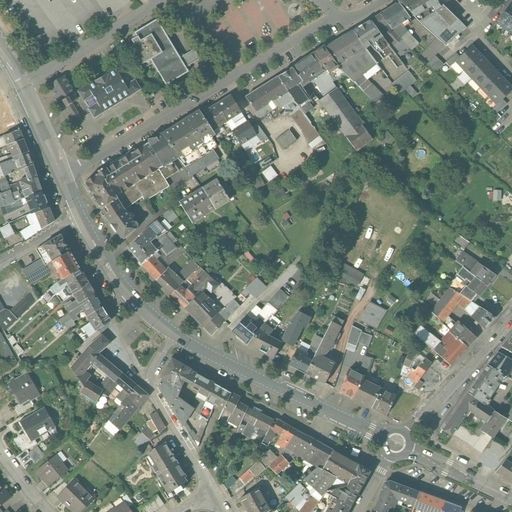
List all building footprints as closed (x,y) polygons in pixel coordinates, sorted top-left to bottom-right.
[(403,0),(399,2),(413,17),(414,17),(432,6),(435,11),(451,27),(457,20),(442,6),(440,7),(436,0),(403,0)] [(511,2),(511,3),(496,24),(510,34),(511,33),(511,34),(511,2)] [(398,3),(379,15),(387,26),(386,26),(390,30),(401,24),(410,18),(398,3)] [(451,27),(435,11),(432,6),(414,17),(413,17),(419,23),(445,46),(468,28),(458,19),(457,20),(451,27)] [(379,15),(369,22),(377,32),(379,30),(388,39),(385,42),(393,52),(397,58),(397,57),(398,58),(409,48),(401,41),(391,31),(390,30),(386,26),(387,26),(379,15)] [(157,20),(136,33),(139,38),(133,42),(135,46),(130,49),(141,67),(152,60),(167,85),(189,72),(186,68),(200,60),(195,51),(181,59),(157,20)] [(369,22),(356,29),(352,32),(358,40),(365,49),(377,42),(378,46),(381,50),(381,53),(379,54),(383,60),(387,57),(393,52),(385,42),(377,32),(369,22)] [(401,24),(390,30),(391,31),(401,41),(407,35),(407,32),(404,27),(401,24)] [(352,32),(332,45),(324,47),(339,68),(344,74),(353,83),(377,64),(365,49),(358,40),(352,32)] [(407,35),(401,41),(409,48),(414,42),(409,37),(407,35)] [(414,42),(409,48),(412,51),(417,46),(414,42)] [(339,68),(324,47),(313,54),(319,62),(319,63),(326,71),(331,79),(332,80),(331,80),(331,81),(344,74),(339,68)] [(460,58),(455,62),(463,71),(479,55),(471,47),(460,58)] [(397,58),(393,52),(387,57),(392,62),(398,69),(404,66),(398,58),(397,57),(397,58)] [(455,53),(445,63),(449,67),(455,62),(460,58),(455,53)] [(313,54),(292,69),(302,83),(304,86),(313,80),(326,71),(319,63),(319,62),(313,54)] [(479,55),(463,71),(472,79),(488,64),(479,55)] [(435,56),(426,65),(430,69),(431,69),(439,61),(435,56)] [(439,61),(431,69),(435,73),(443,65),(439,61)] [(124,64),(77,92),(82,100),(83,100),(89,109),(88,109),(93,119),(140,91),(134,81),(133,82),(128,73),(129,73),(124,64)] [(488,64),(472,79),(480,88),(496,73),(488,64)] [(292,69),(277,78),(298,107),(306,101),(307,100),(296,86),(299,84),(302,83),(292,69)] [(326,71),(313,80),(319,88),(331,79),(326,71)] [(409,72),(392,85),(400,94),(416,81),(409,72)] [(496,73),(480,88),(488,97),(504,82),(496,73)] [(74,95),(64,76),(49,85),(60,104),(63,102),(75,122),(80,119),(71,104),(76,101),(73,96),(74,95)] [(277,78),(246,98),(255,111),(261,118),(269,114),(274,120),(284,114),(285,115),(289,113),(296,113),(300,110),(298,107),(277,78)] [(337,90),(331,81),(330,82),(331,85),(326,88),(330,95),(337,90)] [(337,90),(330,95),(326,88),(331,85),(330,82),(313,94),(318,100),(356,152),(372,141),(361,127),(363,125),(346,103),(337,90)] [(511,89),(504,82),(488,97),(497,105),(511,90),(511,89)] [(383,98),(371,85),(363,93),(375,105),(383,98)] [(318,100),(313,94),(310,93),(309,94),(315,103),(318,100)] [(230,96),(215,105),(226,123),(231,119),(242,113),(230,96)] [(306,101),(298,107),(300,110),(305,115),(312,110),(306,101)] [(215,105),(201,114),(212,131),(226,123),(215,105)] [(305,115),(300,110),(296,113),(300,118),(296,121),(311,143),(320,137),(311,124),(305,115)] [(312,110),(305,115),(311,124),(318,118),(312,110)] [(199,112),(162,135),(169,146),(168,146),(177,158),(192,177),(210,165),(219,160),(213,150),(207,140),(215,135),(201,114),(199,112)] [(318,118),(311,124),(315,129),(320,125),(320,124),(324,121),(322,119),(326,116),(324,114),(318,118)] [(247,123),(237,128),(231,119),(226,123),(240,145),(255,136),(254,135),(262,131),(253,118),(247,123)] [(0,138),(0,148),(8,145),(23,140),(20,131),(7,136),(7,135),(3,136),(4,137),(0,138)] [(290,131),(276,141),(283,151),(285,149),(288,153),(300,145),(290,131)] [(169,146),(162,135),(156,139),(172,162),(177,158),(168,146),(169,146)] [(172,162),(156,139),(144,146),(158,170),(159,171),(172,162)] [(272,146),(267,139),(263,143),(272,159),(278,156),(271,147),(272,146)] [(23,140),(8,145),(12,155),(13,158),(28,153),(23,140)] [(233,164),(221,145),(213,150),(219,160),(210,165),(216,174),(233,164)] [(144,146),(119,162),(133,185),(158,170),(144,146)] [(29,154),(14,159),(13,158),(12,155),(7,157),(9,161),(2,164),(0,164),(0,178),(5,176),(24,169),(33,166),(29,154)] [(119,162),(94,177),(111,203),(117,199),(116,196),(133,185),(119,162)] [(172,162),(159,171),(165,181),(179,171),(172,162)] [(33,166),(24,169),(28,178),(19,182),(20,183),(25,199),(42,192),(33,166)] [(279,176),(272,167),(264,174),(271,183),(279,176)] [(133,185),(116,196),(117,199),(125,211),(141,198),(145,202),(169,187),(165,181),(159,171),(158,170),(133,185)] [(125,211),(117,199),(111,203),(94,177),(89,180),(88,189),(109,222),(125,211)] [(221,188),(217,180),(202,189),(215,209),(229,200),(226,195),(230,192),(226,185),(221,188)] [(7,182),(0,184),(0,208),(1,208),(25,199),(20,183),(17,184),(19,187),(10,190),(9,187),(7,182)] [(215,209),(202,189),(179,204),(191,224),(215,209)] [(42,192),(25,199),(28,205),(31,214),(48,208),(42,192)] [(447,211),(457,198),(450,194),(441,207),(447,211)] [(25,199),(1,208),(3,215),(28,205),(25,199)] [(31,214),(27,216),(31,226),(35,223),(40,231),(54,222),(48,208),(31,214)] [(171,222),(179,216),(173,208),(165,214),(171,222)] [(134,222),(125,211),(109,222),(108,223),(114,231),(121,240),(138,227),(139,225),(137,222),(134,222)] [(142,237),(128,248),(134,257),(142,250),(143,252),(151,246),(149,244),(154,240),(163,235),(168,232),(157,220),(140,235),(142,237)] [(31,226),(20,233),(25,241),(40,231),(35,223),(31,226)] [(9,225),(0,229),(0,232),(4,240),(14,235),(9,225)] [(151,246),(143,252),(142,250),(134,257),(140,264),(155,251),(156,251),(160,248),(166,257),(175,250),(163,235),(154,240),(149,244),(151,246)] [(468,243),(458,235),(452,244),(463,251),(468,243)] [(60,236),(36,250),(42,260),(22,272),(26,278),(50,264),(70,252),(60,236)] [(166,270),(154,258),(158,254),(156,251),(155,251),(140,264),(156,281),(166,270)] [(70,252),(50,264),(54,271),(59,278),(56,280),(57,283),(64,279),(64,278),(80,269),(70,252)] [(495,276),(462,253),(455,262),(462,267),(464,269),(467,271),(470,274),(475,278),(487,287),(495,276)] [(344,262),(338,275),(361,284),(366,271),(344,262)] [(50,264),(26,278),(30,285),(54,271),(50,264)] [(487,287),(475,278),(470,274),(467,271),(464,269),(462,267),(454,277),(462,283),(461,285),(465,287),(459,295),(470,301),(473,304),(477,299),(472,296),(474,293),(479,297),(487,287)] [(80,269),(64,278),(64,279),(67,285),(68,285),(84,276),(80,269)] [(183,283),(167,269),(166,270),(156,281),(171,296),(171,295),(183,283)] [(189,288),(187,289),(195,298),(201,292),(208,284),(215,290),(222,286),(213,277),(210,279),(204,273),(189,288)] [(84,276),(68,285),(67,285),(63,289),(62,289),(69,298),(72,295),(89,285),(84,276)] [(257,279),(245,289),(235,300),(235,301),(237,305),(249,293),(254,299),(265,289),(257,279)] [(171,295),(171,296),(185,309),(195,298),(187,289),(189,288),(184,283),(183,283),(171,295)] [(89,285),(72,295),(76,301),(70,305),(73,310),(96,296),(89,285)] [(215,290),(213,291),(218,296),(221,299),(229,293),(222,286),(215,290)] [(280,289),(269,303),(278,310),(289,298),(280,289)] [(449,289),(440,300),(432,294),(427,301),(435,307),(431,313),(440,321),(442,322),(443,323),(447,317),(457,304),(463,310),(470,301),(459,295),(449,289)] [(38,300),(33,290),(10,312),(5,311),(0,302),(0,323),(5,332),(38,300)] [(195,298),(185,309),(203,328),(217,315),(234,301),(235,301),(235,300),(229,293),(221,299),(218,296),(214,300),(211,297),(209,299),(206,296),(206,297),(201,292),(195,298)] [(96,296),(73,310),(76,316),(83,311),(87,317),(102,308),(96,296)] [(336,311),(347,315),(351,304),(340,300),(336,311)] [(217,315),(203,328),(211,336),(224,322),(238,306),(237,305),(235,301),(234,301),(217,315)] [(473,304),(470,301),(463,310),(470,317),(470,318),(475,322),(473,324),(476,326),(477,324),(484,330),(494,318),(473,304)] [(70,306),(67,302),(64,304),(69,313),(73,310),(70,305),(70,306)] [(256,306),(231,331),(247,345),(255,334),(256,334),(258,330),(251,324),(254,320),(256,321),(257,321),(260,318),(265,322),(272,315),(273,316),(278,310),(269,303),(268,302),(261,310),(256,306)] [(380,327),(388,309),(370,302),(362,320),(380,327)] [(102,308),(87,317),(93,327),(95,331),(96,331),(110,321),(102,308)] [(73,310),(69,313),(73,322),(79,321),(76,316),(73,310)] [(301,311),(293,320),(303,326),(306,327),(310,319),(302,315),(303,312),(301,311)] [(431,313),(414,334),(427,345),(434,337),(430,334),(440,321),(431,313)] [(258,330),(256,334),(255,334),(247,345),(273,358),(281,343),(268,336),(281,323),(273,316),(272,315),(265,322),(258,330)] [(456,325),(447,317),(443,323),(442,324),(450,331),(450,332),(456,325)] [(303,326),(293,320),(283,340),(293,346),(303,326)] [(322,340),(315,355),(321,358),(329,351),(341,327),(331,322),(322,340)] [(476,339),(458,323),(456,325),(450,332),(450,331),(449,333),(467,349),(476,339)] [(362,331),(352,326),(346,343),(357,347),(358,343),(368,347),(372,337),(361,333),(362,331)] [(93,327),(78,338),(80,341),(82,339),(85,342),(97,332),(96,331),(95,331),(93,327)] [(449,333),(433,351),(450,367),(467,349),(449,333)] [(72,368),(70,370),(78,380),(84,372),(91,363),(98,354),(109,344),(102,336),(90,348),(72,368)] [(511,336),(502,348),(502,349),(511,354),(511,336)] [(317,338),(309,353),(314,355),(315,355),(322,340),(317,338)] [(308,355),(297,350),(289,366),(305,375),(311,362),(306,359),(308,355)] [(408,353),(403,365),(409,368),(410,365),(410,366),(415,355),(408,353)] [(122,375),(98,354),(91,363),(108,376),(111,379),(115,382),(122,375)] [(511,361),(497,354),(490,362),(501,369),(504,366),(511,371),(511,361)] [(321,358),(315,355),(314,355),(311,362),(305,375),(324,385),(335,364),(321,358)] [(372,359),(365,356),(361,368),(368,371),(372,359)] [(426,356),(424,359),(415,372),(411,369),(406,377),(415,383),(420,376),(420,377),(432,361),(426,356)] [(190,370),(172,360),(161,378),(163,379),(181,386),(184,380),(199,389),(198,392),(207,398),(214,384),(190,371),(190,370)] [(504,377),(487,366),(467,395),(484,405),(504,377)] [(349,370),(344,379),(345,379),(339,392),(353,399),(362,381),(364,377),(349,370)] [(100,390),(86,382),(90,376),(84,372),(78,380),(84,388),(81,393),(97,403),(101,394),(102,391),(104,389),(101,387),(100,390)] [(27,374),(8,385),(19,405),(38,394),(27,374)] [(137,387),(122,375),(115,382),(111,379),(104,388),(104,389),(110,393),(117,384),(123,390),(116,398),(122,403),(126,399),(137,387)] [(108,376),(101,385),(104,388),(111,379),(108,376)] [(181,386),(163,379),(160,384),(158,385),(169,405),(177,398),(176,397),(181,386)] [(379,389),(362,381),(353,399),(372,408),(377,396),(379,390),(379,389)] [(137,387),(126,399),(138,408),(147,396),(137,387)] [(230,393),(220,388),(214,402),(224,406),(230,393)] [(110,393),(104,389),(102,391),(101,394),(108,398),(110,393)] [(394,397),(379,390),(377,396),(372,408),(386,415),(393,401),(394,397)] [(239,399),(230,393),(224,406),(217,421),(225,425),(228,421),(239,426),(242,419),(247,409),(237,403),(239,399)] [(484,405),(467,395),(446,427),(454,431),(458,426),(468,412),(482,420),(475,430),(480,431),(482,432),(491,439),(505,419),(484,405)] [(184,403),(177,398),(169,405),(173,412),(176,416),(182,425),(185,422),(188,416),(192,410),(193,409),(192,408),(184,403)] [(138,408),(126,399),(113,415),(117,418),(111,425),(119,431),(138,408)] [(214,402),(209,417),(217,421),(224,406),(214,402)] [(44,408),(20,422),(26,433),(21,436),(21,435),(18,435),(17,438),(14,440),(18,448),(20,447),(22,452),(26,449),(27,451),(37,445),(35,440),(55,428),(44,408)] [(256,413),(247,409),(242,419),(254,425),(262,411),(258,409),(256,413)] [(207,421),(192,410),(188,416),(205,427),(207,421)] [(274,418),(262,411),(254,425),(265,431),(267,432),(274,418)] [(165,428),(155,413),(149,416),(159,434),(165,428)] [(274,418),(267,432),(265,431),(262,437),(279,446),(290,427),(274,418)] [(472,434),(462,428),(458,426),(454,431),(452,434),(481,454),(491,439),(482,432),(478,439),(472,434)] [(306,437),(290,427),(279,446),(281,447),(278,453),(281,456),(283,453),(287,458),(290,455),(294,451),(297,444),(301,447),(306,437)] [(454,431),(446,427),(442,432),(451,436),(452,434),(454,431)] [(480,431),(475,430),(472,434),(478,439),(482,432),(480,431)] [(200,439),(192,432),(188,435),(197,448),(200,439)] [(151,441),(142,434),(136,440),(144,448),(149,442),(151,441)] [(333,452),(306,437),(301,447),(297,444),(294,451),(308,462),(309,462),(308,464),(312,467),(313,464),(318,467),(323,470),(333,452)] [(164,443),(152,451),(152,452),(147,455),(154,467),(152,468),(156,476),(177,464),(164,443)] [(37,447),(28,454),(35,464),(44,456),(37,447)] [(222,450),(221,453),(217,453),(214,460),(223,464),(228,452),(222,450)] [(359,466),(333,452),(323,470),(318,467),(304,480),(299,484),(306,489),(306,488),(307,489),(310,485),(323,496),(325,493),(326,492),(346,486),(359,466)] [(290,455),(287,458),(283,453),(281,456),(277,459),(285,468),(289,463),(288,462),(293,458),(290,455)] [(55,457),(36,472),(48,487),(67,473),(55,457)] [(285,468),(277,459),(269,466),(277,475),(285,468)] [(511,464),(505,461),(495,474),(511,483),(511,464)] [(177,464),(156,476),(161,483),(162,482),(164,487),(163,487),(168,494),(169,494),(171,497),(182,490),(180,486),(186,483),(184,478),(185,477),(177,464)] [(346,486),(326,492),(325,493),(335,499),(350,507),(359,491),(370,472),(359,467),(359,466),(346,486)] [(76,481),(69,488),(68,487),(59,497),(70,508),(70,509),(72,511),(81,511),(84,509),(93,499),(76,481)] [(388,482),(384,483),(374,511),(375,511),(374,511),(394,511),(393,509),(394,504),(404,508),(406,503),(414,506),(419,493),(388,482)] [(0,506),(9,499),(0,487),(0,506)] [(271,511),(258,489),(240,499),(247,511),(271,511)] [(440,511),(444,502),(419,493),(414,506),(411,511),(440,511)] [(133,505),(126,495),(122,499),(129,508),(133,505)] [(152,499),(143,506),(146,511),(153,511),(163,505),(156,495),(152,499)] [(331,504),(326,511),(347,511),(350,507),(335,499),(332,505),(331,504)] [(458,511),(460,508),(444,502),(440,511),(458,511)] [(131,511),(125,503),(116,509),(116,510),(117,511),(131,511)]
